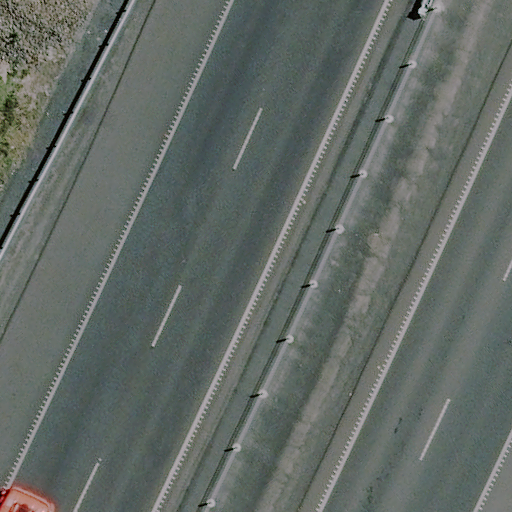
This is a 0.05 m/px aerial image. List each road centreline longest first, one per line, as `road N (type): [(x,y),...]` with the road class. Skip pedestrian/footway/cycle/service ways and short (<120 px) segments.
road 1 (motorway): [(63,511),(296,0)]
road 2 (motorway): [(511,248),(391,511)]
